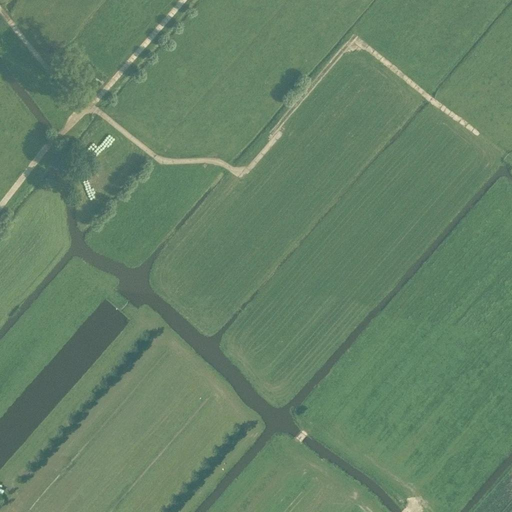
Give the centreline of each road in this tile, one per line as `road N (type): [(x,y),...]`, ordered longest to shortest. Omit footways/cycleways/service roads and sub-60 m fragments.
road 1 (track): [(0,9),(87,110),(159,161),(217,163),(242,176),(393,0)]
road 2 (track): [(184,0),(39,157),(0,214)]
road 3 (track): [(356,43),(511,160)]
